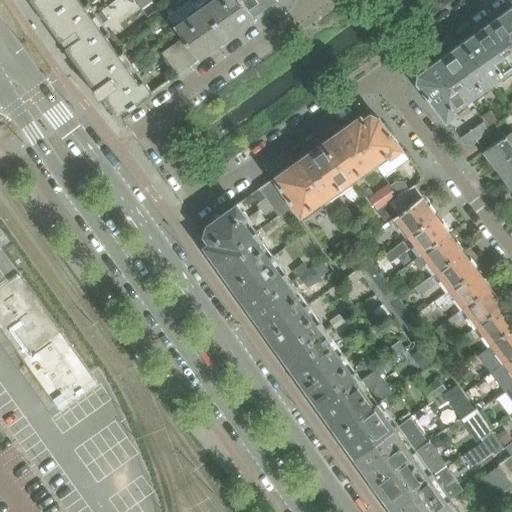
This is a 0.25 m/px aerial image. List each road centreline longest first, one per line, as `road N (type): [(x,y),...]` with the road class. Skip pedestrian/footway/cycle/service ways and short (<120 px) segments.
road 1 (tertiary): [(352,511),(15,57)]
road 2 (residential): [(323,2),(149,122),(198,195),(378,72)]
road 3 (tertiary): [(3,91),(302,511)]
road 4 (residential): [(511,251),(378,72)]
road 5 (residential): [(378,72),(480,0)]
